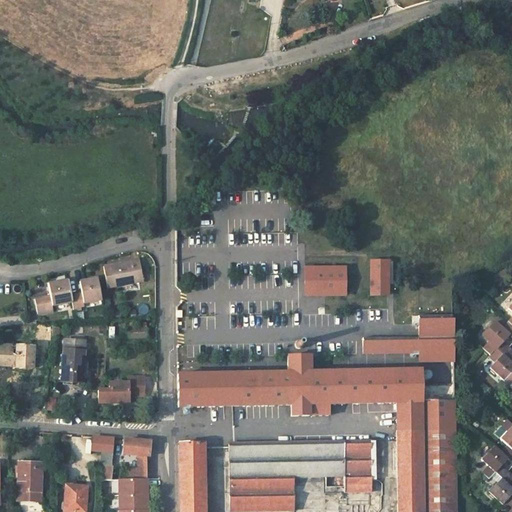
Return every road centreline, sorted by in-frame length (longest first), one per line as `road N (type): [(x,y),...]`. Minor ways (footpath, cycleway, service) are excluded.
road 1 (unclassified): [(171,93),(182,81),(297,61),(366,32),(492,0)]
road 2 (unknown): [(209,433),(234,421),(369,427),(378,441),(384,511)]
road 3 (unclassified): [(165,244),(165,435)]
road 4 (track): [(0,36),(109,84),(171,93)]
road 5 (residential): [(0,269),(45,267),(134,242),(165,244)]
road 6 (unclassified): [(165,435),(0,424)]
road 7 (unclassified): [(171,93),(165,244)]
